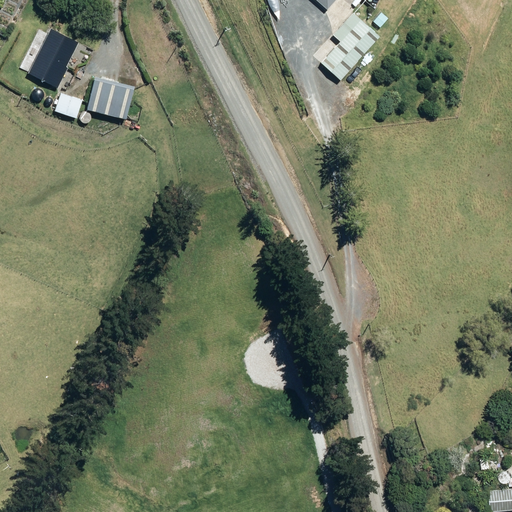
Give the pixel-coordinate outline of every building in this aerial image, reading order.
[(317,0),(328,9),(335,0),(363,0),(367,3),(369,0),(317,0)] [(380,9),(376,14),(371,21),(381,28),(390,17),(380,9)] [(380,37),(353,13),(314,57),(341,81),(380,37)] [(39,27),(18,69),(57,88),(78,45),(39,27)] [(94,79),(88,111),(126,118),(132,86),(94,79)] [(59,94),(55,110),(77,117),(82,100),(59,94)] [(511,489),(486,489),(486,510),(511,510),(511,489)]
